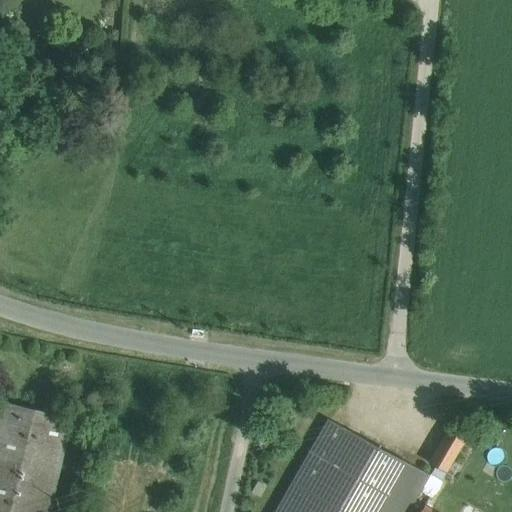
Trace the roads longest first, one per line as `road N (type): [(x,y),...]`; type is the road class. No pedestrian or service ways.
road 1 (track): [(430,0),(392,375)]
road 2 (tertiary): [(258,358),(62,325),(0,305)]
road 3 (tertiary): [(511,391),(258,358)]
road 4 (residential): [(258,358),(228,511)]
